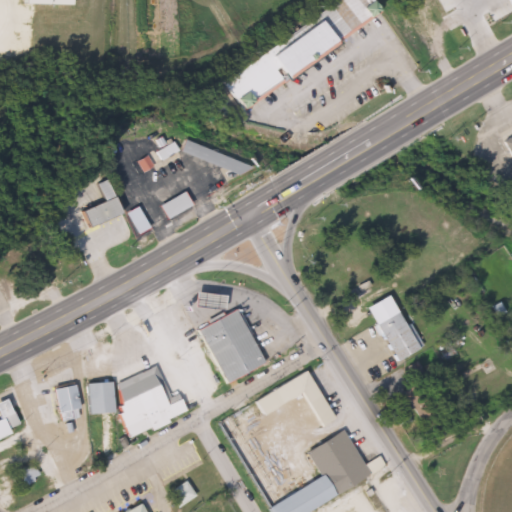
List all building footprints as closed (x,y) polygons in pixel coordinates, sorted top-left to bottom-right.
[(214,81),(337,0),(368,0),(378,15),(233,110),(214,81)] [(511,169),(495,133),(511,124),(511,169)] [(74,210),(97,202),(91,184),(102,180),(114,215),(80,227),(74,210)] [(382,296),(411,351),(389,362),(360,308),(382,296)] [(258,365),(220,384),(192,330),(231,310),(258,365)] [(81,385),(108,382),(111,384),(152,368),(164,397),(173,396),(179,410),(179,416),(123,439),(113,413),(83,416),(81,385)] [(248,400),(302,372),(325,417),(282,440),(267,410),(256,416),(248,400)] [(49,390),(70,385),(77,418),(56,422),(49,390)] [(339,430),(365,478),(300,511),(261,511),(215,423),(229,415),(273,499),(315,477),(300,451),(339,430)] [(363,463),(376,459),(379,468),(366,472),(363,463)] [(6,473),(29,464),(35,479),(12,488),(6,473)] [(175,507),(165,493),(181,482),(191,496),(175,507)]
